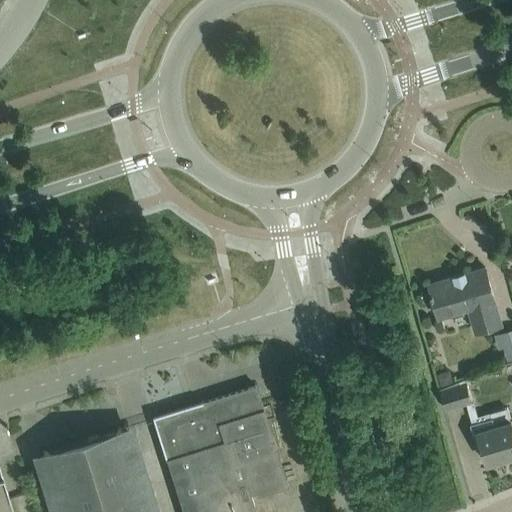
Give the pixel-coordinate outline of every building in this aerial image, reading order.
[(454,276),(429,283),(432,292),(430,293),(431,297),(433,297),(439,316),(468,307),(475,332),(500,324),(493,299),(495,299),(485,267),(465,272),(465,271),(453,274),(454,276)] [(384,314),(369,318),(376,344),(391,340),(384,314)] [(511,359),(511,328),(497,333),(505,362),(511,359)] [(439,388),(446,409),(473,402),(466,378),(458,381),(439,388)] [(255,384),(200,402),(201,405),(195,406),(196,409),(188,411),(187,406),(153,417),(182,511),(241,511),(238,502),(237,499),(250,496),(242,461),(245,462),(256,494),(286,485),(255,384)] [(511,455),(511,422),(511,420),(507,407),(490,412),(491,416),(470,422),(476,441),(481,440),(488,462),(511,455)] [(147,511),(121,426),(23,454),(40,511),(147,511)] [(12,511),(0,472),(0,511),(12,511)]
